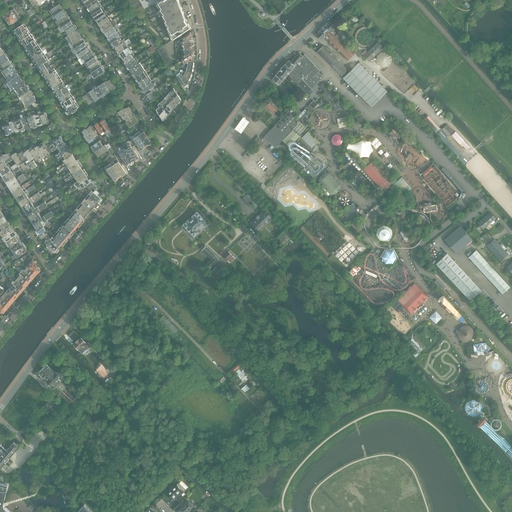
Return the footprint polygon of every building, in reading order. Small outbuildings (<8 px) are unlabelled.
[(162,0),(127,0),(138,16),(145,12),(162,0)] [(162,0),(145,12),(166,44),(191,28),(187,21),(179,1),(178,0),(162,0)] [(98,1),(88,8),(87,8),(87,9),(88,11),(89,11),(90,11),(91,13),(101,6),(98,1)] [(50,10),(51,13),(52,12),(54,15),(63,9),(64,9),(63,9),(64,8),(62,6),(61,6),(60,4),(55,7),(53,8),(52,9),(50,10)] [(101,6),(91,13),(90,13),(91,13),(90,14),(92,16),(93,16),(94,18),(105,11),(101,6)] [(30,7),(25,10),(30,17),(35,14),(30,7)] [(5,20),(6,20),(10,25),(20,18),(19,17),(13,9),(11,10),(2,16),(3,16),(2,18),(3,20),(4,20),(5,20)] [(54,15),(53,16),(55,18),(56,17),(58,20),(67,14),(67,13),(66,11),(65,11),(64,11),(63,9),(54,15)] [(105,11),(94,18),(94,19),(95,21),(96,21),(97,21),(98,23),(108,16),(105,11)] [(58,20),(56,21),(57,23),(58,23),(60,26),(70,20),(70,19),(71,18),(69,16),(68,16),(67,14),(58,20)] [(101,28),(111,21),(108,16),(98,23),(97,23),(97,24),(98,26),(99,26),(100,26),(101,28)] [(101,29),(100,29),(102,31),(103,31),(104,33),(117,25),(117,24),(114,19),(111,21),(101,28),(101,29)] [(60,26),(59,27),(61,28),(62,28),(64,31),(74,24),(74,23),(73,21),(72,21),(71,21),(70,20),(60,26)] [(355,53),(340,38),(343,35),(340,31),(336,34),(335,32),(333,30),(336,27),(330,21),(327,24),(326,24),(325,25),(322,27),(351,57),(355,53)] [(23,24),(13,31),(15,34),(17,36),(27,29),(26,27),(25,27),(23,24)] [(74,24),(64,31),(68,36),(77,30),(76,28),(76,27),(75,25),(74,24)] [(104,33),(104,34),(105,36),(106,36),(107,36),(108,38),(118,31),(120,30),(117,25),(104,33)] [(351,57),(322,27),(320,29),(320,30),(319,31),(319,32),(316,35),(321,40),(324,37),(347,61),(351,57)] [(27,29),(17,36),(18,38),(17,38),(20,41),(30,35),(27,31),(28,31),(27,29)] [(77,30),(68,36),(72,41),(80,35),(79,33),(80,33),(80,32),(79,30),(78,29),(77,29),(77,30)] [(107,39),(108,41),(109,41),(110,41),(111,43),(121,36),(118,31),(108,38),(107,38),(107,39)] [(181,43),(178,44),(178,48),(182,45),(192,39),(193,38),(192,36),(193,35),(191,32),(182,38),(179,40),(181,43)] [(30,35),(20,41),(22,44),(24,46),(34,39),(33,37),(32,38),(30,35)] [(72,41),(70,42),(74,47),(84,40),(82,38),(83,38),(83,37),(82,35),(81,35),(81,36),(80,35),(72,41)] [(123,40),(121,36),(111,43),(110,44),(112,46),(113,46),(115,48),(125,41),(124,39),(123,40)] [(34,39),(24,46),(25,48),(24,48),(26,52),(36,45),(34,42),(35,41),(34,39)] [(184,48),(182,49),(184,52),(194,45),(192,43),(194,42),(192,39),(182,45),(184,48)] [(84,40),(74,47),(77,52),(88,45),(87,42),(86,42),(85,43),(84,40)] [(125,41),(115,48),(116,50),(115,51),(117,54),(128,47),(126,44),(126,43),(125,41)] [(369,61),(383,48),(384,47),(378,42),(364,56),(369,61)] [(36,45),(26,52),(29,55),(29,54),(31,56),(41,49),(38,44),(36,45)] [(88,45),(77,52),(81,58),(91,51),(89,48),(90,48),(90,47),(88,45)] [(185,54),(182,56),(184,59),(195,52),(193,50),(195,49),(193,46),(194,45),(184,52),(183,52),(185,54)] [(323,45),(317,51),(331,65),(341,75),(347,69),(327,49),(323,45)] [(41,49),(31,56),(32,58),(31,59),(33,62),(43,55),(48,52),(45,48),(44,47),(41,49)] [(128,47),(117,54),(119,57),(121,57),(122,59),(132,52),(131,50),(130,50),(128,47)] [(91,51),(81,58),(84,63),(85,62),(86,61),(94,56),(95,55),(95,54),(94,53),(93,53),(92,53),(91,51)] [(133,54),(132,52),(122,59),(123,61),(122,62),(124,64),(125,64),(135,58),(133,54)] [(184,59),(182,60),(184,64),(188,61),(194,62),(193,62),(194,58),(194,57),(195,57),(195,56),(194,54),(193,53),(195,52),(184,59)] [(5,53),(0,56),(0,64),(8,59),(7,57),(8,56),(5,53)] [(276,75),(273,79),(276,82),(276,81),(279,84),(282,81),(288,74),(297,84),(307,94),(316,85),(315,84),(322,77),(318,73),(319,71),(319,70),(316,71),(315,69),(316,67),(315,66),(311,61),(307,57),(304,55),(303,57),(299,53),(290,62),(289,61),(285,64),(281,68),(279,71),(276,74),(276,75)] [(43,55),(33,62),(36,65),(37,67),(48,60),(47,58),(46,59),(43,55)] [(86,61),(85,62),(88,67),(89,66),(98,61),(97,59),(97,58),(96,56),(95,55),(94,56),(86,61)] [(135,58),(125,64),(127,66),(126,67),(127,70),(129,70),(129,69),(131,72),(141,65),(140,63),(139,63),(136,60),(141,57),(139,55),(135,58)] [(8,59),(0,64),(0,68),(2,71),(12,64),(11,61),(9,61),(8,59)] [(48,60),(37,67),(39,69),(38,69),(40,73),(50,66),(48,63),(49,62),(48,60)] [(98,61),(89,66),(91,69),(90,70),(91,72),(92,72),(102,65),(101,65),(100,64),(101,64),(100,63),(99,61),(98,60),(98,61)] [(184,64),(181,66),(182,67),(183,67),(185,66),(186,67),(188,67),(187,71),(192,73),(192,72),(193,71),(194,65),(193,64),(194,62),(188,61),(184,64)] [(347,69),(341,75),(343,78),(371,107),(387,92),(384,88),(359,63),(350,72),(347,69)] [(12,64),(2,71),(5,76),(15,69),(14,67),(14,66),(12,64)] [(92,72),(91,72),(95,78),(104,71),(103,69),(104,69),(104,67),(103,66),(102,65),(92,72)] [(134,77),(135,76),(145,70),(141,65),(131,72),(132,74),(132,75),(133,76),(134,77)] [(50,66),(40,73),(42,76),(43,75),(43,76),(44,76),(44,77),(55,70),(54,69),(52,70),(50,66)] [(15,69),(5,76),(7,79),(9,82),(19,75),(17,73),(18,71),(16,70),(15,69)] [(55,70),(44,77),(46,79),(45,80),(47,83),(57,76),(55,73),(56,72),(55,70)] [(135,76),(134,77),(135,79),(135,80),(136,82),(138,82),(147,76),(148,75),(145,70),(135,76)] [(185,75),(183,77),(187,83),(189,81),(190,80),(192,75),(192,74),(192,73),(187,71),(186,71),(185,75)] [(187,83),(183,77),(180,72),(176,75),(184,86),(185,87),(186,87),(188,86),(188,85),(187,84),(188,84),(187,83)] [(9,82),(6,83),(6,84),(7,85),(7,86),(8,86),(8,87),(9,88),(10,88),(12,87),(22,80),(21,78),(21,77),(21,76),(20,75),(19,75),(9,82)] [(147,76),(138,82),(139,84),(139,85),(140,87),(141,87),(152,80),(149,76),(148,75),(147,76)] [(57,76),(47,83),(49,86),(50,86),(51,88),(62,80),(61,79),(59,80),(57,76)] [(104,82),(110,91),(112,90),(113,90),(115,89),(115,88),(116,88),(112,82),(113,81),(111,79),(110,79),(109,78),(104,82)] [(12,87),(16,92),(26,85),(25,84),(24,83),(25,82),(23,80),(22,80),(12,87)] [(62,80),(51,88),(53,90),(52,90),(54,93),(64,87),(62,84),(63,82),(62,80)] [(152,80),(141,87),(142,89),(142,90),(142,91),(143,92),(144,93),(145,93),(149,90),(151,90),(153,89),(154,86),(156,85),(154,82),(152,80)] [(99,85),(105,96),(108,94),(108,93),(108,92),(110,91),(104,82),(99,85)] [(339,99),(328,89),(323,83),(320,86),(322,89),(325,91),(321,95),(332,106),(336,102),(337,101),(339,99)] [(16,92),(19,97),(20,97),(29,90),(28,88),(28,87),(27,85),(26,85),(16,92)] [(64,87),(54,93),(56,96),(57,96),(58,98),(69,91),(71,90),(67,85),(65,86),(64,87)] [(99,85),(93,89),(99,98),(101,97),(102,97),(105,96),(99,85)] [(99,98),(93,89),(92,86),(89,88),(91,90),(88,93),(90,95),(93,101),(94,102),(95,102),(97,101),(97,100),(97,99),(99,98)] [(20,97),(19,97),(22,102),(23,102),(33,95),(32,95),(31,93),(32,92),(30,90),(29,90),(20,97)] [(168,93),(176,105),(177,104),(177,103),(178,103),(179,103),(179,102),(180,102),(180,101),(180,100),(181,100),(178,95),(177,94),(177,93),(176,91),(176,92),(175,90),(171,92),(170,91),(168,93)] [(69,91),(58,98),(60,100),(59,101),(61,104),(71,97),(72,96),(69,91)] [(176,105),(168,93),(164,98),(172,110),(173,108),(175,108),(176,107),(176,105)] [(23,102),(22,102),(23,102),(26,107),(28,106),(31,104),(36,101),(35,99),(35,98),(35,97),(34,95),(34,96),(33,95),(23,102)] [(71,97),(61,104),(63,107),(64,106),(65,109),(76,101),(75,100),(73,101),(71,97)] [(172,110),(164,98),(160,103),(168,115),(169,114),(169,115),(171,113),(170,113),(170,112),(172,110)] [(271,100),(266,106),(273,112),(277,116),(282,111),(272,102),(271,100)] [(312,111),(317,105),(313,100),(307,106),(312,111)] [(76,101),(65,109),(66,110),(67,111),(66,111),(68,114),(71,113),(72,114),(76,111),(75,110),(75,109),(76,109),(78,108),(79,107),(76,102),(76,101)] [(168,115),(160,103),(155,108),(157,111),(157,113),(158,114),(159,115),(160,115),(159,115),(163,120),(164,119),(165,119),(165,118),(166,117),(166,116),(168,115)] [(122,117),(131,111),(131,110),(131,109),(130,107),(129,107),(128,107),(125,109),(124,108),(121,110),(119,111),(119,112),(118,112),(120,115),(121,115),(122,117),(121,117),(122,117)] [(301,112),(296,108),(293,111),(292,109),(290,111),(297,118),(300,114),(301,113),(301,112)] [(364,122),(352,109),(349,112),(358,122),(359,121),(362,123),(364,122)] [(308,124),(303,120),(310,112),(307,110),(302,115),(300,114),(297,118),(296,118),(300,121),(293,129),(299,135),(306,127),(308,124)] [(34,111),(31,112),(32,115),(33,115),(37,126),(39,125),(40,126),(42,125),(43,124),(38,113),(35,114),(34,111)] [(40,111),(38,112),(38,113),(43,124),(44,124),(44,123),(45,123),(45,124),(46,124),(48,123),(49,122),(46,116),(47,116),(47,115),(46,113),(45,112),(44,112),(44,111),(41,113),(40,111)] [(131,111),(122,117),(123,120),(124,119),(126,122),(135,116),(134,115),(135,115),(133,113),(132,113),(131,111)] [(277,145),(293,129),(300,121),(296,118),(291,113),(288,111),(271,130),(264,137),(275,148),(277,149),(279,147),(277,145)] [(22,115),(19,116),(21,118),(25,129),(27,128),(27,129),(28,129),(31,129),(31,128),(31,127),(27,117),(23,118),(22,115)] [(32,115),(27,117),(31,127),(32,127),(33,127),(34,128),(37,127),(37,126),(33,115),(32,115)] [(126,122),(125,123),(127,125),(128,124),(130,127),(132,126),(133,126),(138,122),(138,121),(138,120),(137,118),(136,118),(135,116),(126,122)] [(235,128),(243,134),(251,122),(243,117),(235,128)] [(21,118),(15,121),(19,131),(21,130),(21,131),(22,131),(25,130),(25,129),(21,118)] [(98,123),(103,131),(106,134),(107,133),(108,133),(106,130),(109,128),(103,119),(103,120),(102,119),(100,121),(100,122),(98,123)] [(15,120),(9,122),(13,132),(15,132),(16,133),(17,133),(19,132),(19,131),(15,121),(15,120)] [(440,129),(432,120),(427,124),(435,133),(440,129)] [(3,126),(2,126),(3,128),(4,129),(5,134),(7,135),(9,134),(9,133),(11,133),(13,132),(9,122),(8,121),(5,121),(6,124),(3,125),(3,126)] [(92,126),(98,134),(98,135),(103,131),(98,123),(98,122),(97,123),(96,122),(94,124),(94,125),(92,126)] [(138,122),(133,126),(136,131),(146,146),(148,145),(149,145),(152,144),(152,142),(147,135),(148,133),(147,131),(145,131),(144,131),(145,131),(144,131),(143,129),(138,132),(137,130),(138,129),(137,127),(139,125),(138,122)] [(86,129),(92,138),(94,137),(98,134),(92,126),(92,125),(91,126),(90,125),(89,127),(89,128),(87,129),(86,129)] [(447,125),(442,129),(442,130),(448,135),(448,136),(453,131),(447,125)] [(83,131),(82,131),(84,135),(83,136),(85,138),(85,139),(86,141),(87,141),(89,144),(91,146),(93,144),(96,143),(92,138),(86,129),(86,128),(85,129),(85,128),(83,130),(83,131)] [(448,135),(442,130),(442,129),(441,128),(440,129),(435,133),(437,135),(440,132),(445,137),(448,135)] [(290,148),(299,138),(300,137),(293,130),(287,136),(282,141),(290,148)] [(320,142),(307,130),(300,138),(313,150),(317,152),(317,151),(319,146),(320,146),(320,145),(319,145),(320,142)] [(131,141),(138,151),(140,150),(141,150),(144,149),(144,147),(146,146),(136,131),(135,132),(136,134),(131,137),(133,140),(131,141)] [(462,155),(445,137),(440,132),(437,135),(443,142),(457,156),(456,157),(464,165),(467,161),(461,156),(462,155)] [(470,147),(463,140),(455,132),(452,135),(461,144),(467,150),(470,147)] [(44,142),(43,143),(48,152),(51,150),(50,149),(63,140),(61,139),(62,138),(61,136),(60,136),(59,136),(55,139),(54,139),(52,141),(52,140),(51,140),(47,142),(46,141),(44,142)] [(51,150),(48,152),(49,153),(50,152),(57,148),(58,150),(66,145),(65,142),(64,142),(63,142),(63,141),(63,140),(50,149),(51,150)] [(124,148),(133,162),(137,160),(137,159),(139,157),(137,155),(140,154),(138,151),(131,141),(130,141),(129,140),(125,143),(127,146),(124,148)] [(349,145),(347,147),(347,149),(353,152),(357,153),(358,155),(359,157),(361,157),(362,157),(364,157),(365,157),(366,157),(368,158),(369,158),(370,155),(370,153),(372,152),(373,150),(372,147),(371,145),(371,143),(371,141),(368,141),(366,141),(364,141),(362,140),(359,142),(355,143),(353,144),(351,145),(349,145)] [(91,146),(92,149),(92,150),(93,152),(94,151),(94,152),(103,146),(99,141),(98,142),(96,143),(93,144),(91,146)] [(103,146),(94,152),(98,157),(109,149),(112,148),(108,142),(105,145),(103,146)] [(40,145),(38,146),(41,151),(38,153),(41,157),(42,158),(45,156),(45,157),(50,154),(49,153),(48,152),(43,143),(41,143),(40,144),(40,145)] [(29,148),(29,149),(36,159),(37,160),(41,157),(38,153),(41,151),(38,146),(37,145),(35,147),(34,145),(31,147),(30,147),(29,148)] [(60,152),(55,155),(57,158),(69,150),(68,148),(68,147),(66,145),(58,150),(60,152)] [(26,151),(24,152),(33,166),(34,168),(37,166),(33,160),(36,159),(29,149),(28,148),(27,148),(25,149),(26,150),(25,150),(26,151)] [(133,162),(124,148),(119,152),(120,154),(118,155),(125,165),(127,163),(127,165),(128,165),(129,164),(130,164),(133,162)] [(18,151),(16,152),(24,164),(26,162),(30,168),(33,166),(24,152),(23,150),(20,152),(20,151),(18,151)] [(69,150),(57,158),(58,159),(59,160),(63,157),(65,159),(72,154),(71,152),(70,151),(69,150)] [(10,153),(11,156),(13,159),(15,161),(16,163),(18,166),(18,167),(21,166),(24,170),(27,168),(24,164),(16,152),(14,153),(12,152),(10,154),(10,153)] [(0,163),(11,156),(10,153),(9,153),(8,153),(7,153),(6,153),(5,153),(6,154),(3,155),(2,154),(0,154),(0,163)] [(65,162),(56,168),(58,170),(75,159),(74,157),(75,156),(73,153),(72,154),(65,159),(64,160),(65,162)] [(11,156),(0,163),(0,170),(9,165),(8,165),(6,163),(13,159),(11,156)] [(75,159),(58,170),(60,172),(65,169),(66,171),(70,169),(80,162),(78,159),(76,161),(75,159)] [(110,161),(120,177),(122,175),(123,176),(125,174),(126,173),(126,172),(125,172),(117,160),(112,163),(110,161)] [(393,183),(387,175),(373,160),(363,169),(379,186),(380,188),(384,192),(393,183)] [(111,164),(105,167),(107,170),(106,170),(106,172),(107,174),(108,174),(109,173),(113,180),(113,181),(114,181),(115,181),(118,179),(118,178),(120,177),(110,161),(109,162),(111,164)] [(71,171),(63,177),(64,179),(81,168),(80,167),(82,165),(80,162),(70,169),(71,171)] [(9,165),(0,170),(0,174),(1,174),(2,177),(18,166),(16,163),(10,167),(9,165)] [(18,166),(2,177),(4,179),(3,179),(3,181),(4,183),(15,176),(13,173),(20,169),(18,167),(18,166)] [(81,168),(64,179),(66,182),(75,176),(76,178),(86,172),(84,169),(82,170),(81,168)] [(77,180),(69,186),(71,189),(87,177),(86,176),(88,175),(86,172),(76,178),(77,180)] [(340,185),(330,173),(326,173),(323,174),(320,177),(319,179),(319,184),(330,195),(332,196),(335,194),(339,191),(340,188),(340,185)] [(15,176),(4,183),(5,185),(7,185),(8,186),(9,186),(9,187),(25,177),(24,176),(23,174),(16,178),(15,176)] [(50,176),(46,179),(48,183),(49,183),(51,182),(55,179),(52,175),(50,176)] [(25,177),(9,187),(10,189),(9,191),(10,192),(11,192),(12,192),(22,185),(20,183),(26,179),(25,177)] [(71,189),(69,190),(71,192),(77,188),(79,190),(85,186),(91,182),(91,181),(90,179),(89,179),(87,177),(71,189)] [(13,194),(12,196),(13,197),(14,198),(26,190),(25,188),(30,185),(28,182),(22,185),(12,192),(13,194)] [(26,190),(14,198),(15,198),(16,197),(17,199),(16,199),(16,201),(17,203),(27,196),(29,194),(28,192),(30,190),(31,191),(36,188),(35,187),(34,185),(26,190)] [(91,192),(87,196),(96,204),(98,202),(99,203),(100,203),(102,201),(102,200),(100,199),(101,199),(97,196),(98,194),(98,193),(96,191),(95,191),(93,193),(91,191),(91,192)] [(27,196),(17,203),(18,205),(19,205),(20,205),(21,205),(22,206),(40,195),(38,192),(29,198),(27,196)] [(40,195),(22,206),(23,208),(22,209),(22,210),(23,212),(34,205),(32,204),(42,198),(41,196),(40,195)] [(85,199),(83,201),(92,209),(94,207),(95,208),(96,208),(98,205),(96,204),(87,196),(85,199)] [(81,203),(79,205),(90,215),(92,212),(92,211),(91,210),(92,209),(83,201),(81,203)] [(34,205),(23,212),(24,214),(26,215),(27,214),(27,215),(28,216),(46,204),(45,202),(35,208),(34,205)] [(361,215),(353,204),(353,203),(352,203),(352,204),(344,210),(342,212),(353,224),(354,222),(362,216),(362,215),(361,215)] [(46,204),(28,216),(28,217),(29,217),(28,218),(28,220),(29,222),(40,215),(38,212),(48,206),(46,204)] [(77,208),(75,210),(84,218),(85,216),(87,217),(90,215),(79,205),(77,208)] [(73,212),(71,215),(82,224),(84,221),(83,220),(84,218),(75,210),(73,212)] [(40,215),(29,222),(31,223),(32,224),(33,223),(34,225),(52,213),(51,211),(41,217),(40,215)] [(256,229),(266,219),(268,222),(272,218),(265,211),(263,213),(262,212),(258,216),(259,217),(257,218),(257,217),(252,222),(252,221),(249,224),(251,225),(256,229)] [(184,225),(181,227),(186,232),(188,230),(194,236),(197,233),(200,230),(198,228),(206,221),(197,212),(192,216),(193,217),(188,221),(188,220),(183,224),(184,225)] [(52,213),(34,225),(34,226),(35,227),(34,228),(34,229),(35,230),(35,231),(43,226),(44,225),(48,222),(47,220),(54,215),(53,215),(52,213)] [(495,222),(493,220),(495,218),(490,213),(478,223),(483,229),(490,223),(492,225),(495,222)] [(69,217),(67,220),(76,228),(77,226),(78,227),(79,227),(81,224),(82,224),(71,215),(69,217)] [(7,220),(0,224),(0,228),(1,230),(10,225),(11,224),(9,222),(8,222),(7,220)] [(65,222),(63,224),(73,234),(76,231),(76,230),(75,229),(76,228),(67,220),(65,222)] [(61,227),(59,229),(68,237),(69,235),(70,236),(71,236),(73,234),(63,224),(61,227)] [(0,231),(3,237),(13,230),(12,228),(11,225),(10,225),(1,230),(0,231)] [(43,226),(35,231),(38,235),(39,234),(41,235),(44,233),(43,233),(46,231),(43,226)] [(456,254),(472,240),(460,226),(444,240),(456,254)] [(57,231),(55,234),(65,243),(68,240),(67,240),(67,239),(66,239),(68,237),(59,229),(57,231)] [(13,230),(3,237),(6,242),(17,235),(15,232),(13,230)] [(52,237),(51,239),(59,247),(61,245),(62,246),(63,246),(65,243),(55,234),(52,237)] [(17,235),(6,242),(10,247),(20,240),(19,239),(18,238),(19,238),(17,235)] [(47,236),(44,238),(47,240),(45,242),(45,243),(52,250),(51,251),(51,252),(53,253),(54,253),(55,252),(56,252),(56,253),(57,253),(59,250),(58,249),(58,248),(59,247),(51,239),(49,237),(47,236)] [(508,254),(497,242),(495,239),(487,246),(500,261),(508,254)] [(20,240),(10,247),(13,252),(24,245),(22,242),(21,242),(20,241),(20,240)] [(15,255),(11,257),(13,259),(13,260),(16,257),(26,251),(27,251),(26,250),(26,249),(25,248),(26,248),(24,245),(13,252),(15,255)] [(219,259),(208,248),(207,247),(206,246),(202,250),(211,259),(205,265),(210,269),(219,259)] [(398,257),(394,250),(385,250),(381,257),(385,264),(394,264),(398,257)] [(483,257),(476,250),(468,257),(475,264),(483,257)] [(235,258),(228,251),(223,256),(230,263),(235,258)] [(443,271),(454,261),(447,253),(436,264),(443,271)] [(489,265),(483,257),(475,264),(482,272),(489,265)] [(28,263),(26,265),(36,274),(38,272),(40,271),(40,270),(38,267),(37,267),(35,264),(36,263),(34,261),(33,261),(33,260),(29,265),(28,263)] [(449,278),(460,268),(454,261),(443,271),(449,278)] [(26,265),(23,270),(33,278),(34,277),(35,277),(36,275),(36,274),(26,265)] [(496,272),(489,265),(482,272),(489,279),(496,272)] [(223,273),(216,267),(212,272),(218,278),(223,273)] [(456,286),(467,275),(460,268),(449,278),(456,286)] [(23,270),(19,274),(29,282),(30,281),(31,281),(32,279),(32,278),(33,278),(23,270)] [(503,280),(496,272),(489,279),(496,286),(503,280)] [(19,274),(15,278),(25,287),(26,285),(27,285),(29,284),(29,283),(29,282),(19,274)] [(463,293),(474,283),(467,275),(456,286),(463,293)] [(15,278),(11,283),(21,291),(23,289),(24,290),(25,288),(25,287),(15,278)] [(510,287),(503,280),(496,286),(502,294),(510,287)] [(11,283),(8,287),(18,296),(19,294),(20,294),(21,292),(21,291),(11,283)] [(414,283),(397,300),(411,315),(422,304),(428,298),(420,289),(414,283)] [(470,300),(481,290),(474,283),(463,293),(470,300)] [(8,287),(4,291),(14,300),(15,298),(16,298),(18,297),(17,296),(18,296),(8,287)] [(4,291),(0,296),(10,304),(12,302),(13,302),(14,301),(14,300),(4,291)] [(0,295),(0,302),(7,308),(8,307),(9,307),(10,305),(10,304),(0,296),(0,295)] [(441,304),(441,305),(441,306),(442,305),(449,313),(450,308),(452,310),(453,306),(443,296),(441,304)] [(429,318),(435,324),(442,318),(436,311),(429,318)] [(177,330),(163,316),(159,320),(178,339),(180,337),(178,335),(175,332),(177,330)] [(92,346),(88,343),(86,343),(81,338),(78,341),(78,340),(76,342),(77,342),(74,345),(84,354),(92,346)] [(231,374),(240,366),(238,363),(229,372),(231,374)] [(40,373),(39,374),(41,376),(41,378),(42,379),(44,379),(46,381),(47,380),(48,380),(47,381),(51,385),(54,388),(58,384),(59,383),(60,382),(60,381),(57,379),(58,378),(59,377),(60,376),(56,372),(55,373),(46,365),(44,367),(39,372),(40,373)] [(250,376),(241,366),(238,369),(239,369),(235,373),(243,381),(244,380),(247,382),(252,378),(250,376)] [(101,369),(98,373),(100,375),(105,380),(109,376),(104,371),(101,369)] [(247,391),(250,388),(247,384),(241,389),(245,393),(248,397),(250,394),(247,391)] [(0,445),(0,444),(0,466),(18,447),(14,443),(6,451),(0,445)] [(0,511),(10,511),(7,509),(4,506),(5,506),(4,506),(7,505),(6,503),(4,504),(4,503),(3,503),(4,499),(6,492),(7,487),(8,485),(2,484),(3,483),(0,482),(0,511)] [(172,499),(174,497),(175,496),(179,501),(183,497),(181,495),(186,490),(179,483),(174,488),(173,487),(169,491),(170,491),(167,494),(168,495),(167,496),(170,498),(172,499)] [(180,510),(181,511),(186,511),(187,511),(188,511),(191,510),(190,509),(192,506),(188,502),(186,504),(184,502),(180,506),(182,508),(180,510)] [(93,511),(84,503),(78,510),(79,509),(80,510),(78,511),(93,511)]
